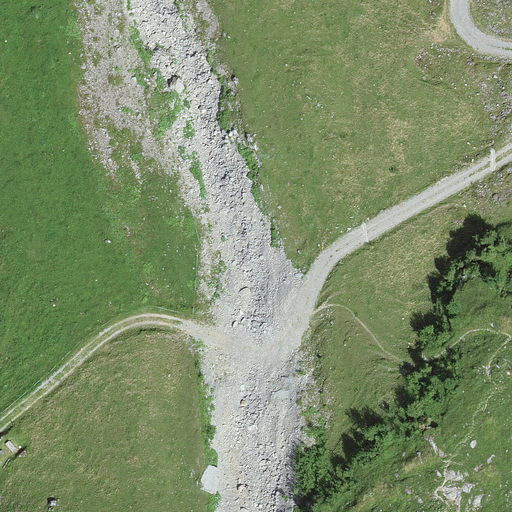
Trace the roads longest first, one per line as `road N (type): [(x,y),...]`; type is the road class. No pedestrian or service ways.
road 1 (track): [(307,315),(297,338),(272,353),(225,345),(183,321),(120,324),(0,433)]
road 2 (track): [(511,146),(345,250),(307,315)]
